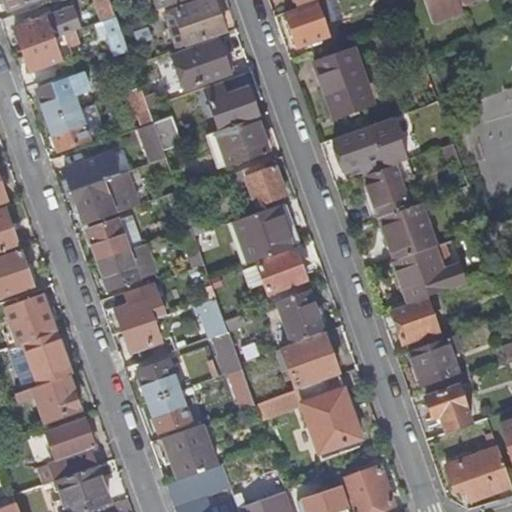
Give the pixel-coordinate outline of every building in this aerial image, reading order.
[(6,0),(10,9),(35,0),(6,0)] [(103,21),(116,16),(110,0),(95,0),(103,21)] [(155,0),(159,9),(183,0),(155,0)] [(178,50),(225,33),(213,0),(206,0),(166,14),(178,50)] [(423,0),(432,23),(462,12),(459,5),(462,4),(472,0),(423,0)] [(317,3),(285,14),(297,48),(329,36),(317,3)] [(119,24),(116,16),(103,21),(115,55),(129,50),(119,24)] [(22,50),(53,39),(83,28),(79,17),(50,27),(46,17),(15,28),(22,50)] [(53,39),(22,50),(30,70),(61,59),(53,39)] [(218,40),(172,56),(183,89),(229,73),(218,40)] [(354,50),(314,66),(332,119),(363,109),(360,98),(369,94),(354,50)] [(128,91),(141,87),(135,70),(123,75),(128,91)] [(47,120),(79,108),(68,78),(39,88),(43,102),(41,102),(47,120)] [(205,88),(220,131),(256,117),(259,117),(248,87),(226,95),(222,82),(205,88)] [(149,108),(141,87),(128,91),(124,93),(136,129),(154,123),(149,108)] [(79,108),(47,120),(53,136),(55,135),(60,149),(89,139),(79,108)] [(171,117),(154,123),(164,150),(181,144),(171,117)] [(220,131),(215,132),(227,165),(267,151),(256,117),(220,131)] [(362,177),(364,177),(395,165),(408,161),(394,122),(334,143),(346,174),(360,169),(362,177)] [(166,157),(164,150),(154,123),(136,129),(135,130),(138,140),(143,138),(152,162),(166,157)] [(459,190),(468,187),(453,145),(444,148),(459,190)] [(72,189),(117,174),(110,154),(65,169),(66,174),(62,175),(67,192),(72,189)] [(264,163),(244,170),(256,206),(286,196),(276,167),(266,170),(264,163)] [(381,219),(410,208),(395,165),(364,177),(380,219),(381,219)] [(121,173),(117,174),(72,189),(74,194),(76,200),(84,223),(138,204),(134,192),(128,193),(121,173)] [(249,264),(293,247),(278,205),(234,221),(249,264)] [(420,205),(410,208),(381,219),(396,261),(435,247),(436,247),(420,205)] [(5,207),(0,209),(0,252),(19,246),(5,207)] [(194,235),(215,228),(207,213),(188,219),(192,227),(194,235)] [(98,260),(129,249),(118,219),(89,229),(93,241),(91,242),(98,260)] [(193,268),(205,264),(194,235),(192,227),(181,231),(193,268)] [(140,279),(139,278),(136,269),(152,264),(144,244),(129,249),(98,260),(103,276),(106,275),(111,289),(140,279)] [(443,270),(435,247),(396,261),(392,263),(403,292),(411,289),(415,303),(466,284),(459,265),(443,270)] [(19,249),(0,256),(0,298),(33,287),(19,249)] [(295,252),(257,265),(243,270),(250,289),(264,284),(267,294),(305,281),(295,252)] [(136,269),(139,278),(154,273),(152,264),(136,269)] [(205,302),(217,298),(210,278),(205,264),(193,268),(192,268),(205,302)] [(292,343),(323,333),(308,290),(277,301),(292,343)] [(23,344),(55,332),(42,294),(5,308),(18,345),(23,344)] [(115,310),(122,331),(154,320),(165,316),(158,295),(115,310)] [(228,330),(224,320),(217,298),(205,302),(216,336),(228,332),(228,330)] [(427,346),(442,341),(427,301),(392,313),(402,344),(423,336),(427,346)] [(224,320),(228,330),(246,324),(242,314),(224,320)] [(154,320),(122,331),(130,351),(161,340),(154,320)] [(71,374),(55,332),(23,344),(38,385),(68,375),(71,374)] [(239,362),(228,332),(216,336),(229,373),(242,369),(239,362)] [(297,390),(339,375),(323,333),(292,343),(281,347),(297,390)] [(427,346),(409,353),(420,386),(424,385),(427,393),(448,386),(445,377),(458,373),(452,354),(461,351),(456,336),(446,339),(442,341),(427,346)] [(511,344),(502,348),(508,365),(509,365),(511,363),(511,344)] [(147,401),(179,390),(168,360),(138,370),(143,384),(141,385),(147,401)] [(255,405),(242,369),(229,373),(242,410),(255,405)] [(80,409),(68,375),(38,385),(15,394),(18,403),(35,397),(43,422),(80,409)] [(255,405),(260,420),(302,405),(321,460),(364,445),(339,375),(297,390),(255,405)] [(446,435),(472,425),(458,387),(425,399),(432,418),(439,415),(446,435)] [(189,421),(179,390),(147,401),(153,418),(155,417),(160,431),(189,421)] [(56,481),(82,471),(76,455),(89,450),(95,448),(84,418),(46,431),(57,461),(39,468),(44,485),(56,481)] [(511,422),(501,427),(511,458),(511,422)] [(177,479),(217,466),(202,423),(163,437),(177,479)] [(269,447),(254,453),(258,463),(273,457),(269,447)] [(471,501),(511,486),(499,449),(446,468),(454,491),(466,487),(471,501)] [(82,471),(95,466),(89,450),(76,455),(82,471)] [(243,468),(258,463),(254,453),(239,458),(243,468)] [(222,464),(226,474),(243,468),(239,458),(222,464)] [(230,485),(226,474),(222,464),(217,466),(177,479),(166,483),(173,505),(230,485)] [(86,511),(108,504),(95,466),(82,471),(56,481),(67,511),(86,511)] [(340,482),(351,511),(375,511),(394,505),(381,468),(340,482)] [(306,511),(348,511),(340,488),(315,497),(318,505),(306,509),(306,511)] [(239,510),(246,507),(241,493),(234,496),(239,510)] [(292,511),(286,493),(246,507),(239,510),(239,511),(292,511)]
